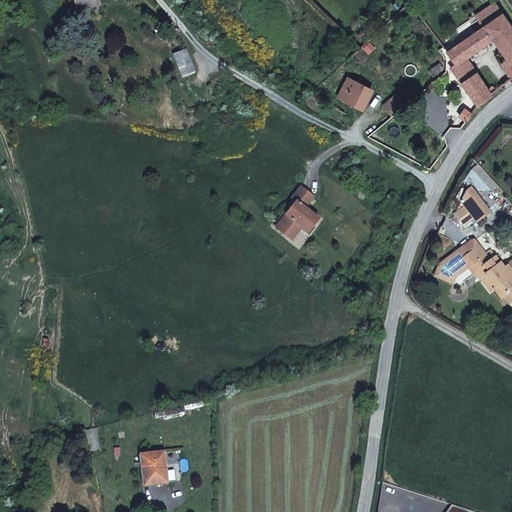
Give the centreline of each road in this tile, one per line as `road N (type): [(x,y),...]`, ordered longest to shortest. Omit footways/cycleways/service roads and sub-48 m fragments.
road 1 (unclassified): [(360,511),(412,237),(436,185),(482,124),(511,103)]
road 2 (track): [(436,185),(239,73),(155,0)]
road 3 (track): [(399,304),(511,368)]
